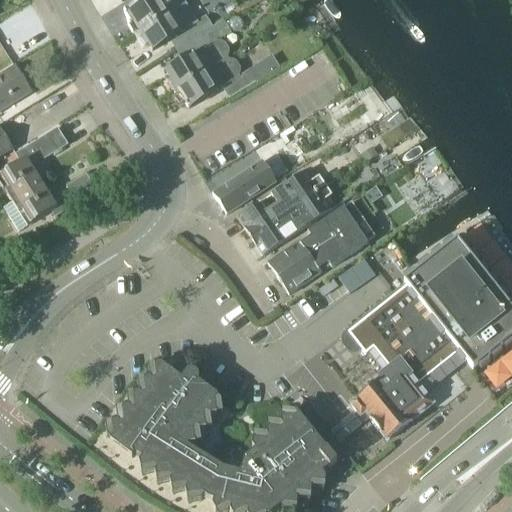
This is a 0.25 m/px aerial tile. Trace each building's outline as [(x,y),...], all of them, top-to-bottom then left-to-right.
[(145,0),(147,2),(128,14),(133,22),(130,24),(138,36),(184,6),(180,0),(145,0)] [(234,2),(223,9),(229,17),(239,10),(234,2)] [(194,22),(184,6),(138,36),(144,46),(147,44),(152,52),(168,41),(174,51),(211,28),(203,16),(194,22)] [(223,20),(211,28),(174,51),(181,62),(164,72),(169,80),(166,82),(173,93),(227,59),(226,58),(227,55),(227,50),(223,44),(219,42),(232,34),(223,20)] [(228,100),(260,80),(253,69),(239,78),(238,76),(239,73),(239,69),(236,63),(232,60),(229,60),(227,60),(227,59),(173,93),(180,104),(183,102),(187,110),(222,89),(228,100)] [(0,76),(0,112),(29,94),(13,68),(0,76)] [(354,93),(329,108),(335,118),(360,103),(354,93)] [(329,108),(321,113),(333,134),(341,129),(335,118),(329,108)] [(19,164),(0,175),(0,185),(12,205),(42,185),(29,164),(40,157),(42,161),(67,146),(56,129),(14,155),(19,164)] [(0,158),(12,151),(0,132),(0,158)] [(359,157),(364,165),(377,156),(372,148),(359,157)] [(261,163),(211,196),(224,216),(275,184),(261,163)] [(247,239),(325,188),(318,177),(316,178),(310,169),(269,196),(275,206),(266,212),(259,203),(234,219),(247,239)] [(12,205),(2,211),(16,233),(26,228),(50,213),(53,218),(96,192),(85,175),(65,188),(69,195),(53,204),(42,185),(12,205)] [(331,197),(325,188),(247,239),(261,259),(286,242),(279,233),(289,226),(295,235),(335,209),(328,199),(331,197)] [(365,195),(372,206),(382,198),(375,188),(365,195)] [(277,281),(362,221),(351,204),(306,234),(309,238),(298,246),(297,244),(266,265),(277,281)] [(362,221),(277,281),(288,297),(330,269),(331,270),(368,245),(367,243),(374,238),(362,221)] [(472,371),(511,339),(511,312),(503,301),(507,298),(481,266),(478,269),(456,242),(403,284),(406,288),(347,335),(349,337),(348,337),(348,338),(347,339),(347,340),(347,341),(347,342),(347,343),(347,344),(347,345),(348,346),(348,347),(349,347),(349,348),(350,348),(351,349),(352,349),(353,349),(354,349),(355,349),(356,349),(357,349),(358,348),(365,357),(368,355),(384,375),(377,380),(379,382),(350,405),(360,418),(356,421),(352,416),(334,430),(329,434),(338,445),(342,441),(368,420),(386,442),(432,405),(425,396),(466,363),(472,371)] [(389,290),(382,296),(387,301),(394,295),(389,290)] [(194,445),(192,432),(194,429),(198,431),(204,430),(202,418),(205,414),(208,417),(215,416),(213,403),(215,400),(217,398),(196,383),(197,382),(198,381),(198,380),(198,379),(198,378),(197,377),(197,376),(197,375),(196,375),(196,374),(195,373),(194,372),(193,372),(192,372),(191,372),(190,372),(189,372),(188,372),(187,373),(186,373),(186,374),(185,375),(180,381),(160,366),(153,367),(155,380),(153,383),(149,380),(143,381),(145,394),(142,398),(139,395),(132,396),(134,408),(132,412),(128,409),(121,410),(123,424),(121,427),(117,424),(110,425),(112,438),(110,442),(109,443),(131,459),(133,456),(141,460),(138,465),(140,471),(152,468),(156,470),(154,474),(155,481),(168,478),(172,480),(169,483),(171,490),(183,487),(187,489),(185,493),(186,499),(199,496),(203,498),(209,502),(212,503),(211,508),(213,511),(217,511),(226,507),(230,508),(229,511),(275,511),(279,510),(283,507),(296,509),(297,502),(294,499),(296,496),(310,498),(311,491),(308,487),(311,485),(324,487),(325,480),(322,476),(335,466),(343,477),(355,467),(338,445),(329,434),(312,413),(309,409),(308,409),(298,417),(295,413),(294,414),(293,414),(296,418),(294,421),(280,419),(279,426),(282,430),(279,432),(266,430),(265,437),(268,441),(265,443),(252,441),(251,448),(254,452),(243,461),(238,475),(222,470),(221,469),(220,468),(204,459),(186,447),(187,446),(194,445)]
